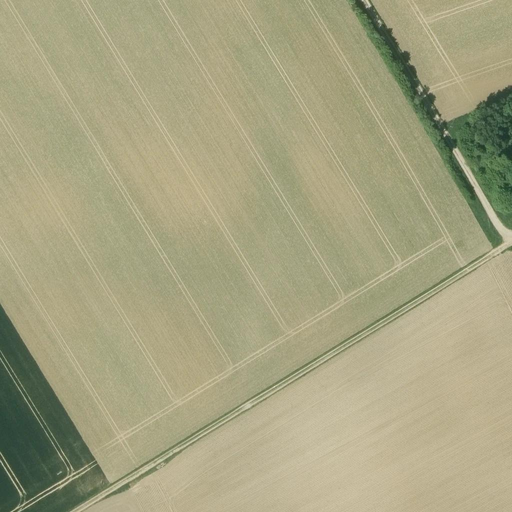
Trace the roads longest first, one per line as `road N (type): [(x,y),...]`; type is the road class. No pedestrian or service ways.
road 1 (track): [(511,240),(485,247),(66,511)]
road 2 (track): [(364,0),(511,246)]
